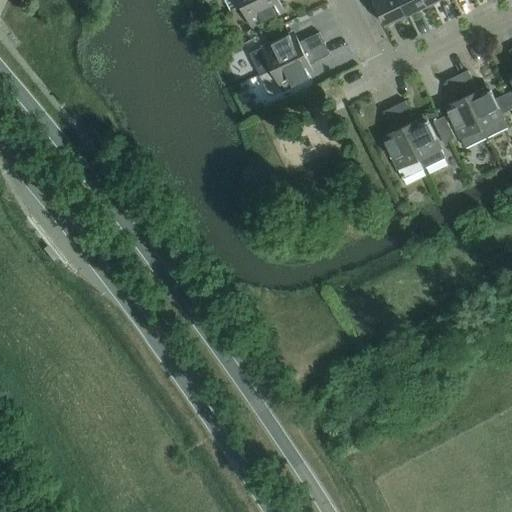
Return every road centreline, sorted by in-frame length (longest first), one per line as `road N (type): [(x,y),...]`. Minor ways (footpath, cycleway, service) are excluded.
road 1 (secondary): [(326,511),(267,417),(0,67)]
road 2 (secondary): [(0,145),(121,301),(267,511)]
road 3 (residential): [(347,0),(387,67),(412,63),(511,13)]
